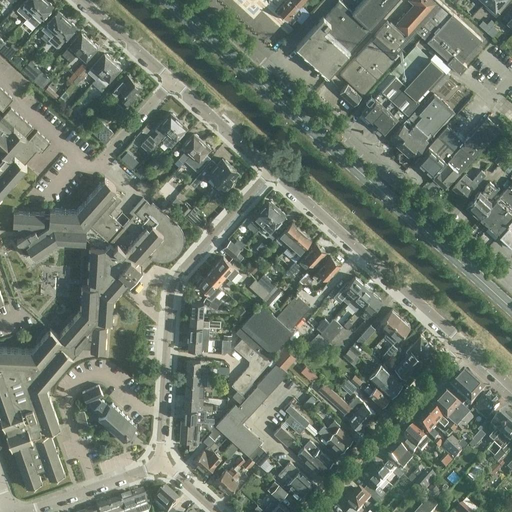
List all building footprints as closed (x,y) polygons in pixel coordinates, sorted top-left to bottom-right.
[(17,10),(26,18),(42,0),(25,0),(23,3),(17,10)] [(45,0),(42,0),(26,18),(35,26),(41,19),(53,7),(45,0)] [(286,0),(277,10),(288,21),(297,10),(302,6),(306,0),(286,0)] [(370,28),(352,12),(339,0),(338,0),(339,1),(325,17),(323,16),(296,46),(328,75),(370,28)] [(395,58),(393,56),(395,55),(418,29),(450,57),(448,59),(461,71),(467,65),(462,61),(482,39),(438,0),(410,0),(414,3),(394,27),(386,20),(339,72),(350,81),(348,84),(347,83),(340,91),(354,104),(361,96),(360,95),(362,93),(363,93),(395,58)] [(362,0),(352,12),(370,28),(395,0),(362,0)] [(485,0),(483,3),(496,16),(510,0),(485,0)] [(511,6),(500,19),(511,29),(511,6)] [(57,11),(46,24),(41,29),(45,32),(40,37),(46,42),(67,19),(57,11)] [(67,19),(48,40),(57,48),(76,28),(67,19)] [(70,45),(78,53),(90,40),(81,32),(70,45)] [(5,34),(2,38),(10,45),(13,41),(5,34)] [(90,40),(78,53),(87,60),(98,48),(90,40)] [(7,49),(3,54),(10,59),(14,55),(7,49)] [(362,112),(358,116),(367,124),(371,120),(373,122),(384,110),(383,110),(386,106),(386,105),(403,86),(403,87),(429,58),(421,51),(398,77),(395,74),(380,90),(376,86),(371,92),(375,96),(361,111),(362,112)] [(93,66),(101,73),(97,78),(113,61),(104,53),(93,66)] [(12,61),(19,67),(25,61),(18,55),(12,61)] [(403,86),(386,105),(386,106),(398,118),(401,120),(433,86),(437,90),(450,75),(446,72),(430,57),(429,58),(403,87),(403,86)] [(113,61),(97,78),(106,86),(121,68),(113,61)] [(40,70),(36,66),(35,66),(34,66),(29,62),(22,69),(33,79),(40,70)] [(73,81),(86,68),(81,64),(67,80),(71,83),(73,81)] [(41,71),(33,80),(42,88),(50,79),(41,71)] [(120,89),(124,92),(135,80),(127,74),(113,90),(116,93),(120,89)] [(123,108),(127,103),(142,87),(135,80),(124,92),(116,101),(123,108)] [(33,127),(11,107),(3,116),(0,114),(0,108),(3,111),(13,99),(0,86),(0,149),(7,156),(1,163),(0,162),(0,300),(4,299),(4,298),(3,299),(0,290),(0,233),(17,235),(22,232),(19,228),(16,230),(0,228),(0,195),(26,166),(27,166),(25,164),(36,151),(39,153),(40,151),(42,152),(50,143),(37,130),(29,139),(26,136),(33,127)] [(414,110),(390,137),(401,146),(394,154),(405,165),(429,139),(432,141),(435,137),(433,135),(454,112),(434,93),(416,112),(414,110)] [(384,110),(373,122),(384,132),(398,118),(386,106),(383,110),(384,110)] [(171,112),(159,125),(155,130),(158,133),(153,139),(149,135),(144,141),(141,145),(149,152),(152,148),(153,148),(159,141),(160,142),(162,139),(179,120),(171,112)] [(464,142),(433,176),(446,188),(500,128),(487,117),(464,142)] [(99,119),(90,130),(98,137),(107,127),(99,119)] [(171,147),(176,140),(188,128),(179,120),(162,139),(163,140),(163,142),(167,146),(169,145),(171,147)] [(431,141),(415,159),(433,176),(464,142),(446,125),(432,141),(431,141)] [(182,146),(186,149),(178,158),(174,163),(178,167),(181,164),(180,163),(182,162),(183,163),(186,159),(202,141),(194,133),(182,146)] [(202,141),(186,159),(190,163),(195,157),(199,161),(211,148),(202,141)] [(498,164),(505,157),(501,153),(494,161),(498,164)] [(211,176),(217,181),(231,165),(226,160),(225,161),(222,159),(211,171),(205,166),(194,179),(198,182),(203,177),(207,180),(211,176)] [(192,178),(202,166),(197,162),(187,174),(192,178)] [(231,165),(217,181),(213,185),(219,190),(215,194),(220,199),(229,188),(227,186),(238,173),(235,170),(236,169),(231,165)] [(142,169),(138,174),(143,179),(147,174),(142,169)] [(464,199),(486,174),(481,169),(471,180),(464,174),(452,188),(464,199)] [(150,185),(155,180),(149,176),(145,181),(150,185)] [(115,187),(116,188),(116,187),(105,177),(104,178),(105,178),(77,209),(50,208),(50,207),(49,207),(49,212),(44,212),(44,213),(14,211),(14,210),(13,210),(12,226),(13,226),(13,225),(17,225),(19,228),(22,232),(24,234),(16,239),(18,241),(23,241),(27,239),(29,241),(26,243),(34,256),(35,255),(34,255),(57,239),(84,241),(84,242),(85,242),(85,238),(87,238),(95,245),(94,246),(91,246),(91,247),(89,280),(88,280),(88,285),(82,285),(82,286),(83,286),(81,309),(60,332),(59,333),(64,337),(71,343),(71,342),(73,339),(76,341),(75,342),(75,348),(77,349),(77,350),(80,346),(91,346),(91,350),(90,350),(105,351),(104,351),(106,326),(107,326),(107,325),(105,325),(105,321),(112,321),(112,320),(111,320),(113,295),(128,279),(130,280),(130,281),(142,267),(141,267),(135,261),(138,258),(140,260),(141,259),(140,259),(149,249),(153,253),(160,256),(168,255),(175,250),(178,243),(179,234),(175,228),(158,212),(161,209),(153,202),(151,204),(146,199),(123,225),(109,213),(122,199),(112,190),(115,187)] [(511,181),(496,200),(511,214),(511,181)] [(466,206),(479,217),(492,203),(488,199),(497,189),(489,182),(484,187),(486,189),(482,193),(479,191),(466,206)] [(494,201),(492,203),(479,217),(499,235),(508,225),(506,224),(511,217),(511,214),(496,200),(495,202),(494,201)] [(257,214),(266,221),(277,208),(269,201),(257,214)] [(277,208),(260,228),(268,236),(269,235),(273,239),(286,224),(282,220),(286,216),(277,208)] [(186,216),(197,225),(202,220),(191,210),(186,216)] [(511,217),(506,224),(508,225),(499,235),(511,246),(511,217)] [(259,229),(260,228),(265,222),(261,218),(258,222),(257,221),(254,225),(259,229)] [(285,239),(290,243),(302,230),(292,222),(276,240),(281,244),(285,239)] [(302,230),(290,243),(295,248),(291,252),(296,257),(312,239),(302,230)] [(316,243),(302,259),(299,262),(309,271),(326,252),(316,243)] [(233,257),(237,252),(229,244),(224,250),(233,257)] [(224,256),(215,265),(230,279),(235,274),(230,270),(234,265),(224,256)] [(327,279),(340,265),(330,256),(312,276),(305,283),(308,285),(314,278),(317,281),(323,275),(327,279)] [(291,275),(299,266),(296,262),(287,271),(291,275)] [(230,279),(215,265),(207,274),(217,283),(225,275),(229,279),(226,283),(232,289),(236,284),(230,279)] [(304,284),(311,276),(307,272),(300,281),(304,284)] [(269,291),(276,284),(264,273),(257,281),(269,291)] [(51,274),(50,285),(62,286),(62,275),(51,274)] [(217,283),(207,274),(199,283),(209,293),(217,283)] [(355,276),(340,293),(338,295),(342,299),(348,293),(353,297),(364,284),(355,276)] [(263,298),(269,292),(255,279),(249,286),(263,298)] [(364,284),(353,297),(362,305),(373,292),(364,284)] [(373,292),(362,305),(367,310),(363,314),(362,313),(360,315),(365,319),(367,317),(367,318),(382,301),(373,292)] [(261,303),(248,318),(236,331),(243,338),(248,342),(253,347),(258,351),(267,359),(292,330),(290,329),(310,306),(296,294),(276,316),(261,303)] [(216,310),(219,305),(223,307),(225,303),(221,300),(214,296),(208,305),(216,310)] [(191,301),(190,313),(203,314),(204,301),(191,301)] [(382,330),(386,333),(401,317),(392,309),(380,322),(385,326),(382,330)] [(203,314),(190,313),(190,325),(202,326),(203,314)] [(401,317),(386,333),(390,337),(393,333),(398,338),(410,325),(401,317)] [(331,339),(342,326),(333,318),(329,323),(324,318),(317,327),(331,339)] [(348,329),(352,324),(350,321),(351,320),(349,318),(343,325),(348,329)] [(370,324),(361,335),(366,339),(375,328),(370,324)] [(202,326),(190,325),(189,337),(201,338),(202,326)] [(60,425),(53,406),(46,386),(73,355),(74,355),(73,354),(77,349),(75,348),(75,342),(76,341),(73,339),(71,342),(71,343),(64,337),(62,338),(50,328),(50,329),(33,349),(0,347),(0,409),(1,411),(0,411),(0,413),(5,427),(5,426),(6,426),(8,431),(7,431),(6,431),(12,447),(12,446),(13,446),(27,486),(26,486),(27,487),(42,481),(42,480),(41,481),(38,470),(46,467),(50,478),(49,478),(49,479),(65,473),(65,472),(64,473),(50,432),(51,432),(50,431),(50,432),(49,429),(60,425),(60,424),(60,425)] [(395,369),(406,379),(422,361),(418,357),(421,353),(425,358),(435,347),(421,335),(418,337),(412,331),(408,336),(415,341),(409,348),(411,350),(395,369)] [(320,351),(329,341),(318,332),(309,342),(320,351)] [(201,338),(189,337),(188,350),(201,350),(201,338)] [(248,342),(243,338),(235,347),(240,352),(248,342)] [(248,342),(240,352),(245,356),(253,347),(248,342)] [(384,362),(387,358),(388,359),(397,348),(392,344),(383,354),(379,358),(384,362)] [(253,347),(245,356),(250,361),(258,351),(253,347)] [(350,362),(357,355),(349,348),(342,355),(350,362)] [(250,361),(249,365),(259,374),(270,362),(267,359),(258,351),(250,361)] [(285,368),(295,357),(291,353),(280,364),(285,368)] [(188,359),(187,372),(207,373),(205,373),(205,367),(200,367),(200,360),(188,359)] [(277,362),(257,384),(258,385),(268,394),(288,372),(277,362)] [(312,379),(317,373),(306,364),(302,370),(312,379)] [(375,370),(381,376),(396,389),(402,383),(381,364),(375,370)] [(249,365),(245,370),(254,379),(259,374),(249,365)] [(245,370),(240,375),(250,384),(253,380),(254,379),(245,370)] [(396,389),(381,376),(375,370),(369,377),(390,396),(396,389)] [(207,373),(187,372),(186,384),(207,385),(207,373)] [(463,372),(449,387),(454,391),(465,401),(466,402),(470,406),(484,391),(463,372)] [(357,387),(362,381),(354,374),(349,380),(357,387)] [(240,375),(236,380),(246,388),(250,384),(240,375)] [(350,394),(356,387),(347,379),(341,386),(350,394)] [(227,413),(216,425),(222,431),(233,441),(238,446),(248,455),(249,456),(252,459),(260,466),(270,455),(261,447),(262,446),(259,444),(262,440),(242,422),(268,394),(258,385),(257,384),(253,380),(250,384),(246,388),(241,394),(245,398),(240,404),(240,403),(238,406),(235,403),(227,413)] [(236,380),(231,385),(237,390),(241,394),(246,388),(236,380)] [(344,415),(360,429),(368,421),(351,406),(351,407),(348,404),(324,383),(319,389),(345,413),(344,415)] [(134,436),(137,433),(133,429),(137,425),(112,403),(110,406),(103,399),(102,401),(100,399),(98,396),(103,394),(98,384),(82,392),(87,401),(88,401),(90,405),(94,409),(101,415),(99,418),(124,440),(127,436),(131,439),(134,436)] [(207,385),(186,384),(186,396),(211,398),(212,392),(203,392),(203,397),(198,396),(199,385),(207,386),(207,385)] [(382,405),(388,398),(376,387),(373,390),(367,385),(364,389),(382,405)] [(237,390),(232,396),(240,403),(240,404),(245,398),(241,394),(237,390)] [(445,392),(432,406),(451,424),(456,429),(463,421),(470,414),(462,407),(466,402),(465,401),(454,391),(450,396),(445,392)] [(309,407),(317,398),(313,394),(304,402),(309,407)] [(487,394),(476,405),(477,407),(474,410),(482,418),(486,414),(489,416),(499,405),(487,394)] [(375,413),(364,402),(356,395),(348,404),(351,407),(351,406),(368,421),(375,413)] [(211,398),(186,396),(185,408),(203,409),(212,410),(217,410),(217,406),(213,405),(203,404),(203,398),(211,398)] [(300,433),(309,422),(290,404),(285,409),(290,414),(281,424),(289,431),(293,427),(300,433)] [(203,409),(185,408),(184,420),(210,422),(210,416),(202,416),(197,415),(197,409),(203,410),(203,409)] [(430,409),(423,417),(435,427),(438,424),(444,429),(448,425),(430,409)] [(81,433),(89,431),(84,410),(75,412),(81,433)] [(489,439),(493,443),(511,422),(511,420),(504,413),(491,427),(496,431),(489,439)] [(435,427),(423,417),(417,424),(434,440),(438,436),(432,431),(435,427)] [(210,422),(184,420),(182,420),(180,442),(190,443),(189,450),(192,450),(199,442),(200,429),(196,429),(196,421),(202,422),(206,422),(206,424),(207,428),(210,430),(211,431),(208,435),(213,440),(222,431),(216,425),(215,424),(214,422),(210,422)] [(334,420),(332,422),(327,427),(346,445),(352,438),(339,426),(340,425),(334,420)] [(511,422),(493,443),(501,450),(502,452),(511,440),(511,422)] [(346,445),(327,427),(324,424),(318,431),(340,451),(346,445)] [(294,438),(281,425),(274,433),(287,446),(294,438)] [(413,428),(404,438),(408,441),(405,444),(414,453),(417,449),(421,452),(430,442),(413,428)] [(477,444),(485,436),(480,432),(473,440),(477,444)] [(463,451),(461,448),(450,438),(441,448),(454,460),(463,451)] [(304,446),(307,448),(307,449),(327,466),(332,460),(310,439),(304,446)] [(194,460),(200,466),(216,448),(218,447),(219,446),(214,441),(210,445),(208,444),(194,460)] [(233,441),(227,448),(224,452),(229,456),(238,446),(233,441)] [(397,445),(394,448),(388,455),(399,465),(396,468),(403,475),(404,476),(408,472),(405,470),(411,464),(422,473),(425,470),(397,445)] [(307,449),(307,448),(304,446),(298,452),(321,473),(327,466),(307,449)] [(216,448),(200,466),(207,472),(217,461),(215,459),(222,451),(218,447),(216,448)] [(498,463),(506,455),(502,452),(501,450),(493,459),(498,463)] [(447,455),(442,463),(447,467),(453,459),(447,455)] [(215,480),(222,486),(240,466),(241,464),(241,465),(245,460),(240,456),(235,461),(237,464),(234,467),(233,466),(228,471),(226,469),(215,480)] [(255,462),(252,459),(249,456),(245,460),(241,465),(247,470),(255,462)] [(289,461),(284,467),(307,488),(312,482),(289,461)] [(382,464),(375,472),(386,481),(393,474),(399,480),(403,475),(396,468),(395,468),(391,472),(382,464)] [(240,466),(222,486),(229,492),(239,481),(236,478),(241,474),(237,470),(241,466),(240,466)] [(307,488),(284,467),(278,474),(301,495),(307,488)] [(425,490),(436,478),(427,470),(416,482),(425,490)] [(386,481),(375,472),(368,479),(373,484),(369,488),(372,491),(381,499),(385,495),(380,491),(380,490),(379,489),(386,481)] [(287,492),(278,484),(271,492),(280,500),(287,492)] [(159,488),(147,492),(152,504),(154,503),(163,511),(175,511),(173,510),(180,502),(166,490),(164,492),(159,488)] [(357,490),(352,495),(364,506),(370,498),(376,504),(381,499),(372,491),(368,495),(360,488),(357,491),(357,490)] [(143,493),(131,497),(136,511),(148,511),(152,504),(147,492),(143,493)] [(357,511),(364,506),(352,495),(348,500),(348,501),(346,504),(351,509),(347,511),(357,511)] [(136,511),(131,497),(120,501),(123,511),(136,511)] [(288,511),(289,511),(279,501),(275,498),(268,506),(275,511),(288,511)] [(429,498),(425,503),(434,511),(438,507),(429,498)] [(123,511),(120,501),(108,505),(110,511),(123,511)] [(425,503),(421,507),(426,511),(432,511),(434,511),(425,503)] [(454,511),(453,511),(470,511),(462,503),(454,511)]
